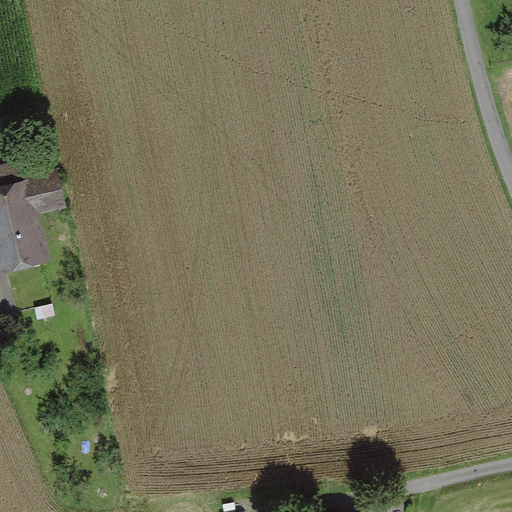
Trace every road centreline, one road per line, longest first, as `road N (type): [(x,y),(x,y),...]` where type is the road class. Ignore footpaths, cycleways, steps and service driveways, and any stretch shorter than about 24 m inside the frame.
road 1 (unclassified): [(511,463),(328,501)]
road 2 (unclassified): [(462,0),(511,177)]
